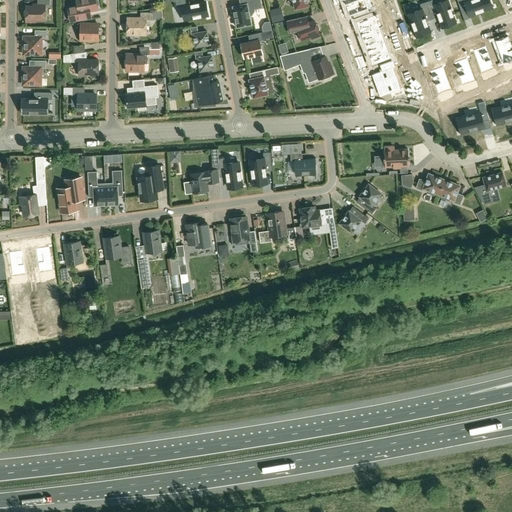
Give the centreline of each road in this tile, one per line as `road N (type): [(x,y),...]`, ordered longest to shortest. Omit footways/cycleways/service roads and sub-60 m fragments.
road 1 (motorway): [(473,400),(0,474)]
road 2 (motorway): [(0,500),(174,480),(469,429)]
road 3 (residential): [(328,123),(333,174),(321,191),(0,237)]
road 4 (residential): [(511,148),(451,157),(413,122),(365,120)]
road 5 (residential): [(12,0),(10,140)]
road 6 (residential): [(111,0),(111,135)]
road 7 (residential): [(241,127),(111,135)]
road 8 (residential): [(217,0),(241,127)]
road 9 (residential): [(326,0),(365,120)]
